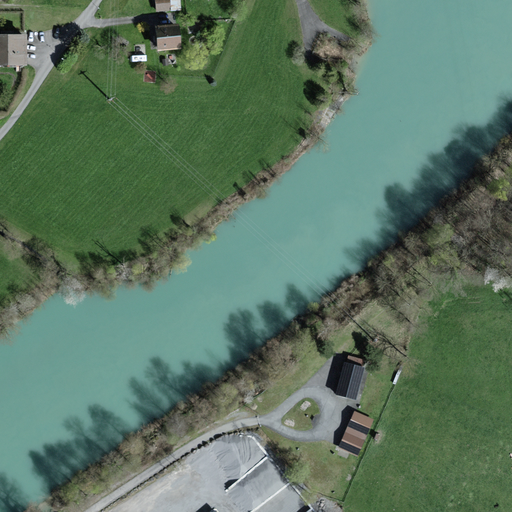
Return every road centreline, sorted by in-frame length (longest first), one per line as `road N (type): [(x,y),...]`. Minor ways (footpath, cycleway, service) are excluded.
road 1 (track): [(312,384),(467,229),(511,162)]
road 2 (unclassified): [(91,511),(211,434),(265,418)]
road 3 (unclassified): [(0,134),(97,0)]
